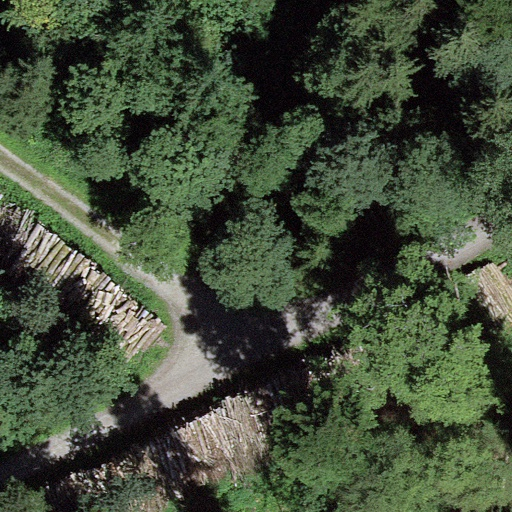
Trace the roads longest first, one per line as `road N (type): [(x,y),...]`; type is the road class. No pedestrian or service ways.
road 1 (track): [(0,476),(264,344),(511,202)]
road 2 (track): [(0,155),(264,344)]
